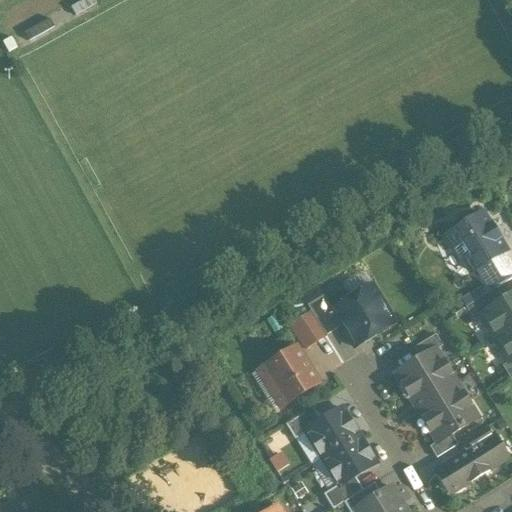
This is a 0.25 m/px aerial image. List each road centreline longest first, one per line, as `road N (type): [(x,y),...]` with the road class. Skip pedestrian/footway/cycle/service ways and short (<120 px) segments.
road 1 (residential): [(425,511),(344,371)]
road 2 (residential): [(99,511),(0,415)]
